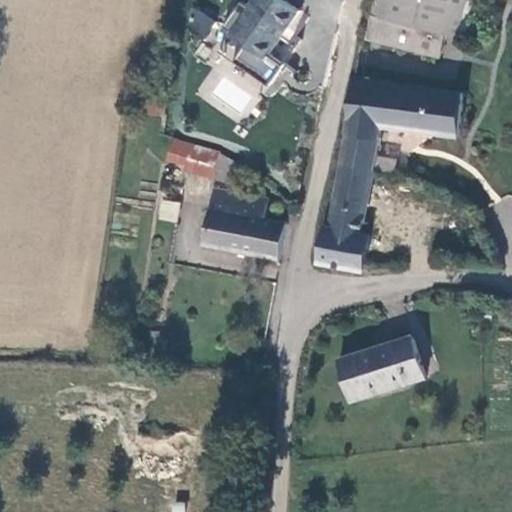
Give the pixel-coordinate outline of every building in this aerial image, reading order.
[(264,64),(296,15),(273,0),(256,0),(229,40),(264,64)] [(383,0),(372,43),(418,53),(424,28),(470,38),(478,0),(383,0)] [(185,29),(204,37),(213,17),(194,9),(185,29)] [(226,57),(224,60),(200,42),(190,55),(210,70),(192,93),(208,105),(216,94),(242,114),(264,85),(226,57)] [(321,263),(368,271),(374,237),(368,236),(387,127),(481,137),(485,93),(354,82),(350,124),(334,232),(327,231),(321,263)] [(233,157),(187,149),(182,175),(229,183),(233,157)] [(266,221),(269,199),(214,190),(205,246),(281,258),(286,224),(266,221)] [(157,219),(177,221),(179,202),(160,200),(157,219)] [(433,381),(419,339),(345,365),(360,407),(433,381)]
